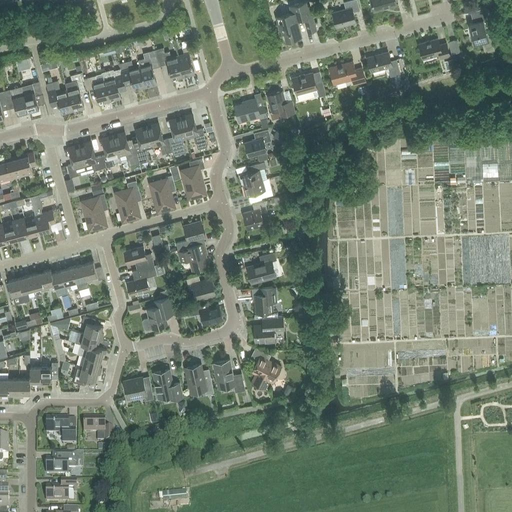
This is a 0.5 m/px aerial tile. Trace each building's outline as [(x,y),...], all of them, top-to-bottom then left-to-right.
[(357,0),(350,0),(344,2),(346,9),(333,12),(337,27),(356,22),(353,12),(360,10),(357,0)] [(395,0),(370,0),(374,11),(396,5),(395,0)] [(308,32),(316,30),(309,1),(289,6),(291,13),(276,17),(280,34),(284,33),(286,41),(302,37),(297,19),(304,17),(308,32)] [(484,20),(490,19),(486,7),(472,11),(475,22),(468,24),(474,44),(489,40),(484,20)] [(441,58),(450,56),(446,42),(440,44),(438,38),(419,43),(423,59),(440,55),(441,58)] [(452,54),(458,52),(455,40),(448,42),(452,54)] [(178,56),(183,76),(194,73),(190,58),(195,57),(192,45),(182,48),(184,55),(178,56)] [(183,76),(178,56),(171,58),(169,51),(165,53),(163,48),(155,50),(156,55),(160,66),(168,64),(172,79),(183,76)] [(144,58),(138,60),(140,67),(145,86),(156,83),(153,68),(160,66),(156,55),(155,50),(143,53),(144,58)] [(390,76),(400,74),(396,59),(391,61),(388,52),(367,57),(371,72),(388,67),(390,76)] [(145,86),(140,67),(134,69),(131,60),(119,64),(121,69),(123,76),(130,74),(134,89),(145,86)] [(354,84),(366,81),(362,68),(355,69),(353,61),(329,68),(334,84),(352,79),(354,84)] [(124,80),(123,76),(121,69),(113,71),(113,69),(102,72),(104,80),(110,100),(121,97),(117,82),(124,80)] [(319,97),(326,95),(322,81),(316,83),(313,72),(292,78),(297,95),(317,89),(319,97)] [(67,90),(73,110),(84,107),(80,92),(85,91),(80,73),(70,76),(74,89),(67,90)] [(110,100),(104,80),(98,82),(96,75),(84,78),(87,90),(94,88),(98,103),(110,100)] [(73,110),(67,90),(61,92),(58,80),(46,84),(52,106),(59,104),(61,113),(73,110)] [(35,95),(42,93),(39,81),(22,86),(28,111),(39,108),(35,95)] [(18,114),(28,111),(22,86),(4,91),(7,103),(14,101),(18,114)] [(281,116),(295,112),(292,100),(285,102),(282,91),(267,95),(272,112),(270,112),(272,120),(281,117),(281,116)] [(246,103),(235,106),(239,122),(259,117),(260,120),(267,118),(262,100),(256,101),(255,98),(245,101),(246,103)] [(206,146),(204,141),(206,140),(202,129),(197,130),(192,115),(181,118),(186,136),(193,135),(195,143),(196,143),(198,148),(206,146)] [(182,138),(186,136),(181,118),(170,121),(174,136),(169,138),(172,151),(173,155),(186,152),(182,138)] [(172,151),(169,138),(163,139),(159,124),(147,127),(153,146),(159,144),(162,154),(172,151)] [(146,147),(153,146),(147,127),(136,130),(141,145),(135,147),(139,163),(150,161),(146,147)] [(264,143),(271,141),(268,129),(254,133),(256,140),(245,143),(248,156),(266,151),(264,143)] [(139,163),(135,147),(129,149),(125,133),(114,136),(119,155),(125,153),(129,166),(139,163)] [(112,157),(119,155),(114,136),(103,139),(107,155),(101,156),(104,168),(114,165),(112,157)] [(91,142),(80,145),(86,169),(93,167),(94,171),(104,168),(101,156),(95,158),(91,142)] [(73,164),(67,165),(70,177),(81,174),(80,171),(86,169),(80,145),(69,148),(73,164)] [(22,176),(33,173),(31,166),(37,164),(34,152),(16,156),(22,176)] [(11,179),(22,176),(16,156),(5,159),(11,179)] [(199,169),(205,168),(202,158),(189,162),(191,168),(181,170),(189,198),(205,194),(199,169)] [(0,181),(11,179),(5,159),(0,160),(0,181)] [(243,185),(262,180),(259,170),(266,168),(264,162),(252,165),(254,171),(240,174),(243,185)] [(170,192),(176,191),(172,175),(166,177),(166,179),(150,183),(158,211),(174,207),(170,192)] [(262,180),(243,185),(246,196),(260,192),(261,198),(273,195),(271,188),(265,190),(262,180)] [(135,201),(142,200),(136,181),(127,183),(129,189),(116,193),(123,221),(140,216),(135,201)] [(53,210),(42,213),(41,209),(43,206),(39,194),(30,196),(32,203),(35,215),(41,234),(52,231),(50,224),(56,222),(53,210)] [(102,211),(108,209),(104,194),(97,195),(98,197),(82,202),(90,230),(106,225),(102,211)] [(25,205),(32,203),(30,196),(19,199),(21,205),(25,204),(25,205)] [(10,208),(21,205),(19,199),(8,202),(10,208)] [(261,214),(267,212),(264,201),(252,204),(254,210),(243,213),(248,229),(264,225),(261,214)] [(30,237),(41,234),(35,215),(24,217),(30,237)] [(19,240),(30,237),(24,217),(13,220),(19,240)] [(8,243),(19,240),(13,220),(2,223),(8,243)] [(178,250),(180,249),(194,245),(192,240),(203,237),(199,222),(184,226),(188,240),(176,243),(178,250)] [(194,245),(180,249),(180,251),(179,252),(181,260),(190,257),(193,268),(207,264),(203,249),(195,251),(194,245)] [(137,270),(154,265),(151,253),(145,254),(143,246),(124,251),(127,264),(135,262),(137,269),(137,270)] [(274,253),(260,256),(262,264),(247,268),(251,283),(274,277),(270,262),(276,260),(274,253)] [(104,278),(101,267),(95,268),(93,261),(83,264),(88,283),(91,282),(91,279),(98,278),(98,280),(104,278)] [(89,286),(88,283),(83,264),(72,267),(77,283),(83,281),(85,287),(89,286)] [(137,270),(137,269),(132,271),(135,280),(127,282),(130,295),(149,290),(146,278),(157,275),(154,265),(137,270)] [(70,285),(77,283),(72,267),(62,270),(67,289),(71,288),(70,285)] [(51,273),(52,273),(51,269),(40,272),(45,291),(49,290),(48,288),(55,286),(51,273)] [(63,290),(67,289),(62,270),(52,273),(51,273),(55,286),(55,289),(63,287),(63,290)] [(41,292),(45,291),(40,272),(30,275),(34,292),(41,290),(41,292)] [(27,293),(34,292),(30,275),(19,278),(26,301),(29,300),(27,293)] [(199,299),(216,294),(211,279),(201,282),(199,276),(186,279),(189,290),(197,288),(199,299)] [(22,302),(26,301),(19,278),(8,281),(9,284),(6,285),(8,296),(12,295),(13,297),(20,295),(22,302)] [(271,302),(275,302),(274,287),(252,288),(252,296),(255,295),(256,311),(272,309),(271,302)] [(150,318),(144,319),(143,322),(145,327),(147,328),(152,327),(152,328),(167,324),(164,312),(173,309),(169,297),(154,301),(156,306),(147,309),(150,318)] [(87,310),(99,307),(97,301),(86,304),(87,310)] [(204,324),(222,319),(218,305),(211,307),(210,301),(190,307),(192,315),(201,313),(204,324)] [(84,333),(102,338),(103,334),(101,334),(103,327),(94,324),(95,319),(84,316),(82,321),(87,323),(84,333)] [(284,328),(283,316),(262,318),(263,325),(254,326),(255,335),(257,334),(258,341),(265,340),(265,343),(275,342),(274,329),(284,328)] [(31,320),(26,321),(26,319),(16,322),(18,329),(32,325),(31,320)] [(102,338),(84,333),(77,332),(75,342),(81,344),(88,346),(88,345),(97,348),(99,341),(101,342),(102,338)] [(60,338),(55,339),(58,351),(63,350),(62,345),(61,342),(62,338),(60,338)] [(88,345),(88,346),(81,344),(78,354),(85,356),(101,360),(103,354),(105,354),(107,350),(97,348),(88,345)] [(274,382),(281,367),(268,361),(271,355),(255,347),(251,356),(258,360),(252,371),(257,374),(253,381),(265,387),(269,379),(274,382)] [(100,367),(101,360),(85,356),(82,366),(101,372),(102,368),(100,367)] [(236,392),(245,390),(241,373),(232,375),(229,360),(214,363),(219,386),(234,383),(236,392)] [(41,367),(41,386),(45,386),(45,384),(52,384),(52,374),(58,374),(58,362),(52,362),(52,367),(41,367)] [(101,372),(82,366),(76,365),(76,367),(73,379),(74,382),(77,382),(77,383),(85,385),(86,379),(96,382),(98,375),(100,375),(101,372)] [(207,394),(214,392),(211,378),(204,379),(201,365),(185,368),(190,391),(205,388),(207,394)] [(41,386),(41,367),(30,367),(30,379),(30,384),(37,384),(37,386),(41,386)] [(171,399),(182,397),(179,383),(172,385),(169,370),(154,373),(159,396),(170,393),(171,399)] [(147,400),(154,398),(150,379),(143,380),(142,377),(126,381),(130,397),(146,394),(147,400)] [(2,395),(8,395),(8,379),(0,378),(0,397),(1,398),(2,395)] [(15,398),(19,398),(19,379),(8,379),(8,395),(15,395),(15,398)] [(30,395),(30,384),(30,379),(19,379),(19,398),(23,398),(23,395),(30,395)] [(75,443),(75,429),(68,429),(68,418),(46,418),(46,419),(44,420),(44,425),(46,427),(46,433),(59,433),(59,436),(60,438),(62,438),(62,443),(75,443)] [(97,441),(110,441),(113,438),(113,428),(105,428),(105,418),(84,418),(84,432),(97,432),(97,441)] [(2,460),(2,455),(8,455),(8,436),(0,435),(0,461),(1,462),(2,460)] [(76,462),(76,459),(76,452),(61,452),(61,459),(46,459),(46,474),(68,474),(68,467),(75,467),(76,466),(76,462)] [(5,485),(5,478),(0,478),(0,496),(8,496),(8,485),(5,485)] [(46,501),(68,501),(68,489),(74,489),(74,493),(76,493),(76,479),(61,479),(61,486),(46,486),(46,501)] [(186,490),(158,494),(159,500),(163,499),(163,502),(187,500),(186,490)] [(8,508),(8,496),(0,496),(0,511),(5,511),(5,508),(8,508)]
